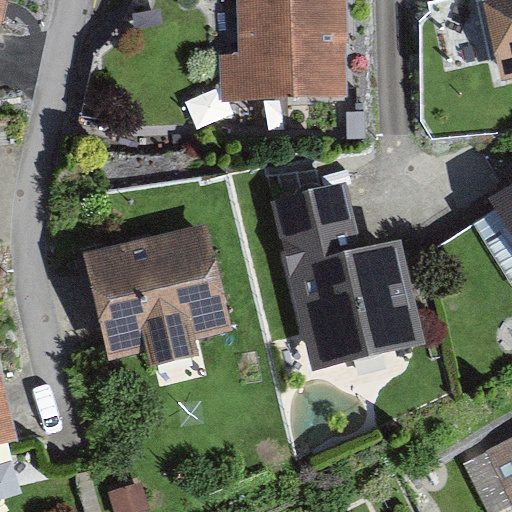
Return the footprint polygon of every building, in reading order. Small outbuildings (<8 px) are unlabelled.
[(0,0),(0,73),(9,76),(25,0),(0,0)] [(360,0),(252,0),(254,64),(234,64),(235,109),(363,106),(360,0)] [(442,0),(446,67),(493,65),(489,0),(442,0)] [(511,0),(491,0),(511,92),(511,0)] [(426,257),(384,267),(368,197),(291,214),(329,377),(447,350),(426,257)] [(511,218),(497,227),(511,250),(511,218)] [(168,358),(173,377),(220,365),(215,346),(255,336),(230,237),(95,271),(120,370),(168,358)] [(0,351),(0,456),(36,449),(14,349),(0,351)] [(511,511),(511,443),(461,468),(482,511),(511,511)]
